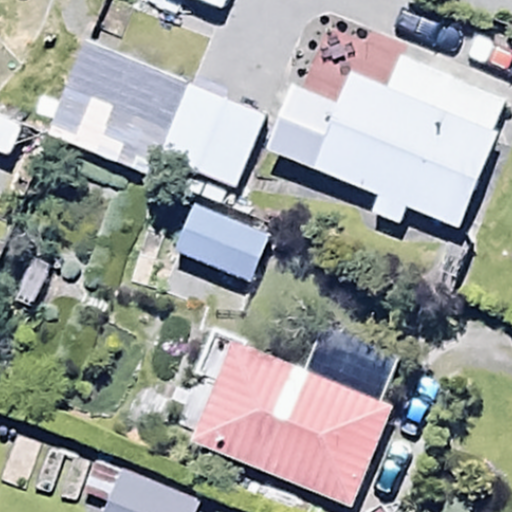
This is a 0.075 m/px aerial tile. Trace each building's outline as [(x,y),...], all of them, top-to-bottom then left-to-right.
[(305,86),(277,152),(384,196),(379,209),(416,224),(422,212),(467,231),(511,122),(511,102),(394,53),(379,90),(360,82),(350,105),(305,86)] [(270,119),(198,87),(169,155),(240,187),(270,119)] [(276,239),(205,206),(185,251),(256,283),(276,239)] [(60,271),(43,314),(165,363),(182,321),(60,271)] [(70,358),(21,340),(7,380),(56,398),(70,358)] [(400,410),(247,344),(204,444),(358,509),(400,410)] [(202,511),(206,504),(96,459),(83,492),(120,507),(118,511),(202,511)]
